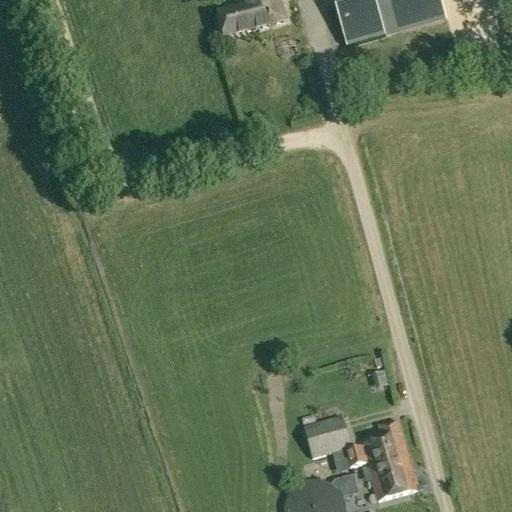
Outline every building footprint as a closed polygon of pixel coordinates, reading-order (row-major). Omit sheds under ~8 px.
[(287,23),(280,0),(232,0),(236,12),(216,17),(222,40),(287,23)] [(345,0),(333,3),(345,48),(444,22),(438,0),(345,0)] [(318,425),(304,429),(313,461),(353,448),(343,419),(326,423),(318,425)] [(401,436),(400,437),(397,423),(379,428),(383,441),(363,447),(363,450),(347,455),(351,472),(368,468),(378,504),(417,493),(401,436)] [(294,492),(293,494),(291,495),(290,497),(289,499),(288,501),(287,503),(286,505),(286,508),(286,510),(285,511),(347,511),(347,509),(347,507),(346,505),(345,503),(344,501),(343,499),(342,497),(341,495),(339,493),(338,492),(335,489),(331,486),(329,485),(325,484),(322,483),(318,483),(313,483),(309,484),(305,485),(303,486),(301,487),(297,489),(294,492)]
